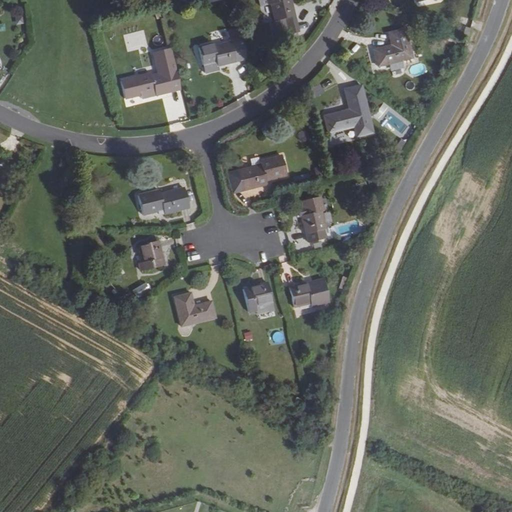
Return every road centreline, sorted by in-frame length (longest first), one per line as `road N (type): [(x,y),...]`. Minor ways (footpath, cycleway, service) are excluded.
road 1 (unclassified): [(324,511),(343,451),(368,282),(411,178),(479,68),(503,0)]
road 2 (residential): [(0,112),(65,145),(105,151),(204,137)]
road 3 (residential): [(204,137),(279,95),(320,56),(352,0)]
